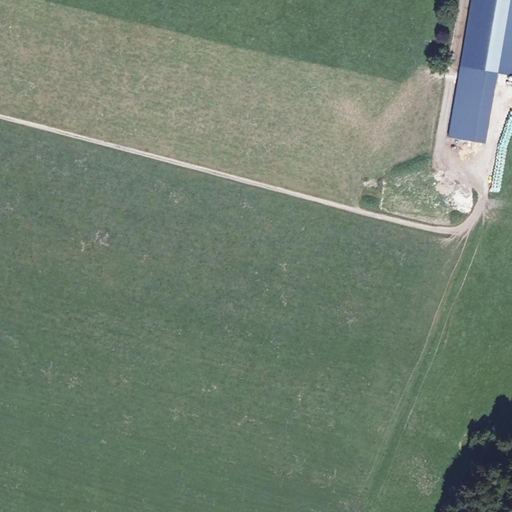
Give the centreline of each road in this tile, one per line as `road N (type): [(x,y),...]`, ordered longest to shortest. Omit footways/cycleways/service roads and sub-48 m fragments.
road 1 (track): [(480,208),(458,225),(432,229),(0,115)]
road 2 (track): [(479,155),(480,208),(405,391)]
